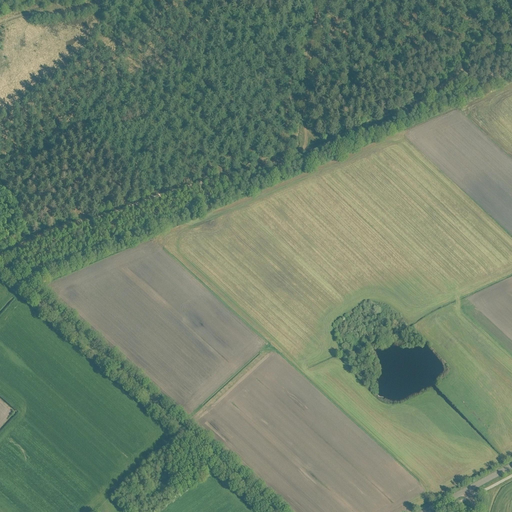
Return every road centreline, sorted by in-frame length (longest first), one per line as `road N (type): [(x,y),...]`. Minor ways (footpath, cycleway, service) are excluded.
road 1 (track): [(275,511),(0,257)]
road 2 (track): [(0,257),(77,219),(315,147)]
road 3 (track): [(511,47),(394,116),(315,147)]
road 4 (track): [(315,147),(303,107),(316,0)]
